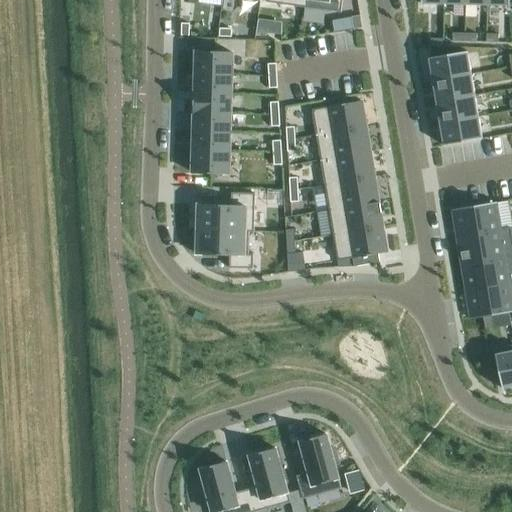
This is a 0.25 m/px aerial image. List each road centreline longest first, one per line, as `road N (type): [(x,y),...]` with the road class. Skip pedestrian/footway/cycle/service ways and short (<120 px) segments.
road 1 (residential): [(154,0),(149,216),(171,270),(222,300),(376,290),(427,299)]
road 2 (residential): [(164,511),(162,484),(181,443),(206,426),(319,397),(346,412),(402,489),(434,511)]
road 3 (residential): [(385,0),(427,299)]
road 4 (residential): [(427,299),(467,408),(511,421)]
